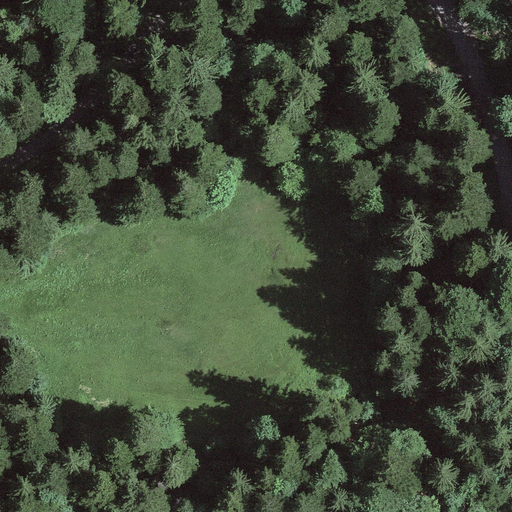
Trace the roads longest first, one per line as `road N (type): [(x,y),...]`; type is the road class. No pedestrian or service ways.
road 1 (track): [(190,0),(0,170)]
road 2 (track): [(511,147),(451,0)]
